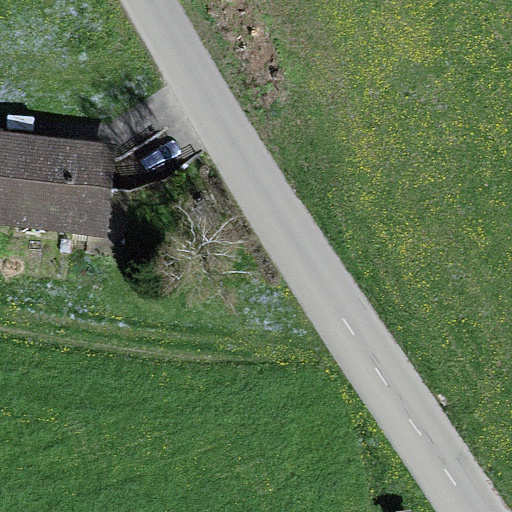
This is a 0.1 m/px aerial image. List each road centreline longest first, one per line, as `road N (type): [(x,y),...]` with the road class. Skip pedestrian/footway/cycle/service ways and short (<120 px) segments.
road 1 (tertiary): [(147,0),(237,168),(467,511)]
road 2 (track): [(364,358),(0,311)]
